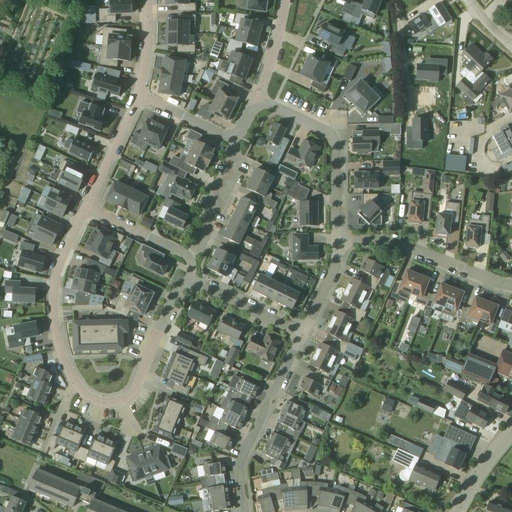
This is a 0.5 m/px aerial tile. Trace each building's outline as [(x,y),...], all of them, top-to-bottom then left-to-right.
[(110,10),(99,10),(100,22),(116,22),(115,14),(131,14),(131,11),(133,11),(133,3),(131,3),(131,0),(124,0),(117,0),(110,1),(110,10)] [(189,4),(188,0),(165,0),(166,5),(167,5),(167,6),(181,5),(182,12),(196,12),(195,4),(189,4)] [(249,0),(248,10),(265,13),(266,4),(268,4),(268,0),(249,0)] [(341,13),(352,17),(357,4),(351,1),(351,0),(336,0),(345,3),(341,13)] [(357,4),(352,17),(359,20),(361,15),(373,20),(381,0),(366,0),(364,6),(357,4)] [(423,13),(408,23),(415,35),(431,25),(428,21),(433,18),(439,27),(444,24),(446,27),(452,23),(450,20),(451,20),(440,3),(423,14),(423,13)] [(239,31),(259,36),(260,36),(261,36),(262,31),(261,31),(262,26),(249,23),(250,17),(237,14),(234,24),(241,26),(239,31)] [(82,15),(79,23),(95,23),(95,15),(82,15)] [(167,29),(167,34),(189,34),(189,28),(195,28),(196,16),(178,15),(178,16),(181,16),(181,22),(167,22),(167,23),(166,23),(166,29),(167,29)] [(322,28),(319,33),(321,34),(319,38),(333,45),(330,51),(343,57),(346,50),(342,48),(348,35),(325,24),(323,28),(322,28)] [(79,25),(75,35),(81,37),(84,27),(79,25)] [(104,28),(102,47),(130,50),(131,45),(132,45),(133,39),(132,39),(132,38),(121,37),(121,30),(118,30),(104,28)] [(259,36),(239,31),(236,41),(230,40),(228,45),(242,49),(243,44),(257,48),(260,36),(259,36)] [(189,34),(167,34),(167,39),(165,39),(165,45),(167,45),(167,46),(181,46),(181,52),(177,52),(177,53),(195,53),(195,46),(189,46),(189,34)] [(215,42),(213,49),(220,52),(223,45),(215,42)] [(232,54),(229,63),(249,70),(252,61),(239,56),(242,50),(242,49),(228,45),(228,46),(226,51),(232,54)] [(460,74),(465,78),(469,83),(475,77),(481,72),(492,60),(486,54),(484,56),(472,45),(463,54),(460,56),(465,61),(462,64),(466,67),(460,74)] [(130,50),(102,47),(100,66),(114,68),(115,61),(129,62),(129,61),(130,61),(131,56),(130,55),(130,50)] [(306,65),(325,74),(329,65),(335,68),(338,62),(325,56),(323,61),(310,55),(306,65)] [(186,62),(166,58),(164,69),(183,73),(186,62)] [(417,64),(416,80),(429,81),(429,82),(439,83),(440,75),(448,76),(448,60),(426,59),(426,65),(417,64)] [(229,63),(225,73),(219,71),(217,76),(230,82),(232,76),(245,81),(245,80),(246,81),(248,76),(247,75),(249,70),(229,63)] [(325,74),(306,65),(301,75),(313,81),(311,86),(324,93),(327,86),(321,84),(325,74)] [(350,65),(347,72),(344,79),(350,82),(357,68),(350,65)] [(92,88),(100,91),(99,93),(98,92),(98,93),(108,96),(108,95),(107,95),(107,93),(119,97),(119,96),(118,95),(120,88),(121,88),(122,88),(115,86),(117,82),(118,82),(113,80),(116,72),(120,73),(121,72),(99,67),(99,68),(100,68),(97,75),(96,75),(96,76),(97,76),(95,81),(94,81),(94,82),(95,83),(93,88),(92,88)] [(164,69),(163,69),(161,81),(161,82),(181,85),(183,73),(164,69)] [(214,74),(206,71),(202,79),(210,83),(214,74)] [(473,87),(465,95),(463,96),(465,106),(473,105),(472,101),(480,93),(479,92),(490,80),(481,72),(475,77),(469,83),(473,87)] [(457,87),(465,95),(473,87),(469,83),(465,78),(457,87)] [(215,102),(233,111),(235,106),(237,107),(239,101),(238,101),(238,100),(225,93),(229,87),(218,81),(213,92),(213,95),(218,97),(215,102)] [(354,106),(370,90),(361,81),(345,97),(346,97),(345,98),(350,103),(351,102),(354,106)] [(181,85),(161,82),(159,93),(179,97),(181,85)] [(384,95),(374,86),(370,90),(354,106),(358,109),(357,110),(362,115),(363,114),(364,115),(384,95)] [(511,86),(506,88),(508,92),(495,99),(496,101),(491,103),(494,110),(500,108),(501,110),(506,108),(509,114),(511,112),(511,86)] [(99,93),(97,99),(105,102),(106,96),(99,93)] [(187,111),(192,113),(197,102),(192,99),(187,111)] [(103,129),(105,123),(103,122),(105,119),(101,118),(104,110),(91,106),(81,102),(77,112),(83,115),(80,124),(100,132),(101,129),(103,129)] [(233,111),(215,102),(212,108),(208,106),(203,108),(202,109),(201,109),(198,116),(209,121),(212,114),(228,122),(228,121),(230,122),(232,116),(231,116),(233,111)] [(158,125),(148,120),(141,135),(135,133),(130,144),(140,148),(143,143),(148,145),(158,125)] [(511,155),(511,122),(500,129),(502,133),(493,137),(504,159),(511,155)] [(467,124),(450,125),(451,138),(468,137),(467,124)] [(158,125),(148,145),(158,150),(168,129),(158,125)] [(277,126),(275,125),(274,127),(272,127),(271,127),(269,131),(269,132),(271,132),(267,141),(272,144),(268,151),(274,154),(267,166),(275,170),(277,165),(278,165),(285,151),(278,148),(286,130),(284,129),(284,128),(279,125),(277,126)] [(68,126),(65,131),(76,135),(78,129),(68,126)] [(191,153),(211,162),(214,157),(212,156),(214,151),(199,143),(202,136),(191,131),(188,139),(196,143),(191,153)] [(406,140),(407,163),(422,162),(422,154),(430,154),(430,144),(428,144),(428,131),(412,132),(412,140),(406,140)] [(379,146),(379,132),(363,132),(363,139),(353,139),(353,153),(359,153),(359,155),(366,155),(366,153),(371,153),(371,146),(379,146)] [(68,139),(64,148),(69,150),(68,152),(89,162),(95,149),(74,139),(73,141),(68,139)] [(320,149),(305,141),(299,153),(292,149),(286,161),(297,166),(298,163),(310,169),(320,149)] [(40,146),(34,159),(40,162),(46,149),(40,146)] [(211,162),(191,153),(189,158),(185,156),(183,157),(181,161),(174,158),(171,165),(178,169),(183,171),(187,164),(204,173),(206,168),(208,168),(211,162)] [(464,172),(466,156),(446,154),(445,170),(464,172)] [(116,165),(129,171),(133,172),(136,167),(119,159),(116,165)] [(82,182),(87,172),(63,161),(59,171),(61,172),(82,182)] [(156,173),(160,166),(147,161),(144,168),(156,173)] [(400,161),(383,161),(383,176),(400,176),(400,161)] [(178,169),(171,165),(170,166),(165,163),(161,171),(171,176),(161,197),(167,200),(169,201),(172,195),(178,198),(179,196),(190,202),(197,187),(175,176),(178,169)] [(280,166),(277,173),(283,176),(285,172),(286,169),(280,166)] [(253,177),(252,179),(270,188),(275,178),(257,169),(256,171),(255,171),(254,171),(252,175),(252,176),(253,177)] [(435,171),(426,170),(425,177),(426,177),(424,193),(413,192),(410,225),(412,226),(412,227),(420,228),(420,226),(422,227),(424,213),(431,214),(433,198),(435,171)] [(82,182),(59,171),(57,173),(55,174),(53,173),(50,179),(56,182),(77,192),(82,182)] [(379,189),(379,173),(355,173),(355,189),(379,189)] [(443,176),(442,183),(450,184),(450,177),(443,176)] [(294,181),(288,178),(284,185),(290,188),(294,181)] [(41,179),(39,185),(45,187),(47,182),(41,179)] [(270,188),(252,179),(251,182),(250,181),(248,182),(247,186),(247,187),(248,188),(247,189),(258,195),(258,202),(272,208),(274,209),(277,203),(270,200),(272,196),(271,194),(268,192),(270,188)] [(287,197),(292,199),(301,203),(301,227),(318,227),(318,202),(307,202),(307,198),(310,191),(299,186),(300,184),(294,181),(290,190),(287,196),(287,197)] [(117,206),(126,188),(115,182),(106,201),(117,206)] [(392,185),(392,193),(400,193),(400,185),(392,185)] [(284,187),(281,194),(287,196),(290,190),(284,187)] [(128,211),(137,193),(126,188),(117,206),(128,211)] [(48,199),(67,208),(72,198),(53,189),(48,199)] [(139,216),(148,198),(137,193),(128,211),(139,216)] [(379,201),(378,195),(363,195),(363,206),(359,210),(361,212),(358,215),(361,217),(359,223),(360,226),(365,226),(367,223),(369,226),(372,224),(374,226),(383,226),(383,221),(381,219),(383,217),(373,207),(379,201)] [(238,208),(254,216),(259,206),(243,198),(238,208)] [(62,218),(67,208),(48,199),(43,209),(62,218)] [(181,206),(169,201),(167,200),(164,206),(171,210),(165,221),(183,230),(189,218),(178,212),(181,206)] [(493,212),(494,203),(486,202),(485,211),(493,212)] [(438,214),(436,234),(438,235),(438,236),(448,237),(448,236),(450,236),(452,222),(458,223),(460,204),(446,203),(444,215),(438,214)] [(238,208),(233,218),(249,226),(255,228),(260,219),(254,216),(238,208)] [(0,220),(0,227),(3,229),(10,215),(4,212),(0,220)] [(12,216),(7,226),(12,228),(17,218),(12,216)] [(469,220),(466,247),(468,248),(468,249),(477,250),(477,248),(479,249),(480,246),(481,237),(488,237),(490,217),(482,216),(481,221),(469,220)] [(38,227),(57,236),(61,226),(42,217),(38,227)] [(151,228),(155,221),(146,217),(143,223),(151,228)] [(233,218),(229,228),(244,235),(249,226),(233,218)] [(52,246),(57,236),(38,227),(33,237),(52,246)] [(244,235),(229,228),(224,238),(240,245),(242,241),(253,246),(259,249),(263,250),(266,245),(262,243),(256,240),(256,241),(244,235)] [(115,240),(121,243),(124,237),(113,231),(111,237),(95,229),(90,239),(111,249),(115,240)] [(308,247),(308,235),(293,235),(293,261),(318,261),(318,247),(308,247)] [(99,262),(109,267),(112,261),(107,259),(111,249),(90,239),(86,249),(101,257),(99,262)] [(36,247),(23,243),(20,251),(23,252),(19,266),(42,273),(47,258),(33,254),(36,247)] [(156,251),(144,245),(141,252),(145,253),(144,256),(145,259),(149,261),(145,267),(163,276),(169,264),(153,257),(156,251)] [(215,257),(213,259),(232,268),(236,258),(218,249),(218,251),(216,251),(214,255),(215,257)] [(506,252),(501,257),(505,262),(511,257),(506,252)] [(74,279),(97,285),(99,274),(103,275),(106,267),(88,259),(85,271),(77,269),(74,279)] [(232,268),(213,259),(212,262),(210,263),(209,266),(209,268),(209,269),(223,276),(221,282),(228,285),(230,280),(233,281),(238,271),(232,268)] [(367,280),(378,285),(383,287),(390,275),(388,270),(366,259),(361,270),(370,275),(367,280)] [(254,291),(264,296),(271,280),(277,267),(279,264),(271,260),(269,263),(271,264),(265,277),(261,275),(254,291)] [(407,304),(411,294),(418,276),(414,274),(414,272),(408,270),(402,284),(396,282),(390,297),(407,304)] [(299,273),(297,276),(296,278),(306,283),(308,278),(299,273)] [(415,302),(426,307),(430,295),(424,293),(430,279),(424,276),(423,277),(418,276),(411,294),(417,296),(415,302)] [(136,286),(131,297),(151,306),(154,299),(153,298),(155,294),(142,288),(145,283),(133,277),(130,283),(136,286)] [(74,279),(72,290),(94,295),(97,285),(74,279)] [(378,285),(367,280),(365,285),(352,279),(347,290),(365,299),(370,288),(375,291),(378,285)] [(121,283),(115,280),(112,286),(118,289),(121,283)] [(273,301),(281,285),(271,280),(264,296),(273,301)] [(20,282),(6,281),(5,293),(13,293),(13,302),(35,303),(35,298),(36,298),(37,292),(35,292),(35,290),(19,289),(20,282)] [(430,295),(426,307),(432,309),(435,303),(445,307),(445,308),(453,289),(448,287),(448,286),(442,283),(436,297),(430,295)] [(283,305),(291,290),(281,285),(273,301),(283,305)] [(459,322),(465,308),(459,306),(464,292),(458,289),(457,291),(453,289),(445,308),(445,307),(443,313),(460,320),(459,322)] [(291,290),(283,305),(293,310),(301,294),(291,290)] [(354,307),(352,312),(364,318),(367,313),(360,309),(365,299),(347,290),(342,301),(354,307)] [(151,306),(131,297),(124,293),(121,300),(121,301),(116,311),(128,317),(132,310),(144,316),(146,312),(147,313),(151,306)] [(465,308),(459,322),(465,324),(466,322),(471,324),(474,319),(479,321),(487,302),(482,300),(482,299),(476,297),(471,311),(465,308)] [(74,306),(89,306),(90,301),(76,298),(74,306)] [(386,301),(384,308),(390,311),(393,303),(386,301)] [(216,312),(195,302),(188,317),(209,327),(216,312)] [(491,304),(487,302),(479,321),(490,325),(488,331),(494,333),(499,322),(493,319),(498,305),(492,303),(491,304)] [(432,311),(426,309),(423,316),(429,318),(432,311)] [(511,314),(511,312),(505,309),(500,321),(508,324),(511,314)] [(336,312),(331,322),(349,331),(354,321),(360,323),(362,318),(364,318),(352,312),(349,318),(336,312)] [(246,326),(225,316),(218,331),(231,337),(238,341),(246,326)] [(128,321),(74,323),(75,351),(123,350),(122,333),(128,333),(128,321)] [(500,321),(498,327),(511,332),(511,325),(508,324),(500,321)] [(339,339),(336,344),(347,350),(350,344),(348,343),(350,340),(349,338),(346,337),(349,331),(331,322),(326,333),(339,339)] [(37,328),(36,323),(14,326),(16,335),(8,336),(10,347),(23,345),(22,338),(38,336),(38,334),(39,334),(38,327),(37,328)] [(194,340),(179,332),(175,340),(190,348),(194,340)] [(281,343),(267,336),(264,342),(253,337),(248,348),(259,354),(258,355),(272,362),(281,343)] [(400,341),(397,348),(405,351),(408,344),(400,341)] [(203,346),(197,343),(195,348),(200,351),(203,346)] [(344,355),(355,360),(357,355),(355,354),(355,353),(347,350),(336,344),(334,350),(321,344),(316,355),(334,363),(339,353),(344,355)] [(240,351),(232,347),(224,364),(232,368),(240,351)] [(174,354),(169,366),(179,371),(191,376),(196,363),(205,367),(208,359),(189,351),(186,359),(174,354)] [(223,351),(220,356),(225,359),(228,353),(223,351)] [(460,375),(485,385),(488,387),(494,372),(510,379),(511,379),(511,354),(504,351),(497,365),(469,354),(465,364),(461,373),(460,375)] [(428,353),(425,360),(435,364),(442,364),(443,364),(445,359),(446,358),(442,357),(442,356),(435,355),(428,353)] [(41,354),(30,357),(32,365),(43,363),(41,354)] [(334,376),(339,366),(334,363),(316,355),(311,365),(323,371),(321,377),(331,382),(334,376)] [(214,368),(220,371),(224,363),(217,360),(214,368)] [(179,371),(169,366),(164,378),(176,384),(173,390),(187,396),(190,389),(186,387),(191,376),(179,371)] [(35,368),(31,377),(50,385),(54,375),(35,368)] [(216,387),(225,391),(242,399),(244,394),(255,399),(260,388),(249,383),(250,381),(242,377),(241,379),(234,375),(228,386),(218,381),(216,387)] [(343,376),(339,385),(346,389),(350,380),(343,376)] [(35,379),(31,389),(50,396),(54,387),(50,385),(31,377),(31,378),(35,379)] [(326,393),(331,382),(321,377),(317,384),(305,378),(299,389),(317,398),(320,392),(323,393),(326,393)] [(468,390),(449,380),(443,391),(463,400),(468,390)] [(488,387),(485,385),(477,400),(485,404),(505,414),(511,402),(496,394),(497,392),(491,389),(488,387)] [(338,387),(335,394),(341,397),(345,390),(338,387)] [(50,396),(31,389),(27,398),(46,406),(50,396)] [(225,398),(221,408),(245,420),(250,409),(239,404),(242,399),(225,391),(222,397),(225,398)] [(168,398),(164,409),(182,416),(187,406),(168,398)] [(382,406),(391,409),(394,402),(385,398),(382,406)] [(436,406),(419,398),(416,407),(432,415),(436,406)] [(307,410),(306,410),(288,401),(283,412),(302,421),(307,411),(307,410)] [(462,401),(454,416),(464,422),(470,425),(471,422),(483,429),(490,417),(473,407),(462,401)] [(191,403),(189,408),(193,409),(192,410),(200,413),(202,408),(191,403)] [(307,410),(307,411),(319,417),(322,410),(309,404),(306,410),(307,410)] [(240,430),(245,420),(221,408),(220,408),(215,418),(213,417),(211,423),(227,431),(229,425),(240,430)] [(24,409),(20,419),(39,427),(43,417),(24,409)] [(158,420),(159,420),(177,428),(182,416),(164,409),(163,409),(158,420)] [(289,427),(286,432),(299,438),(301,433),(306,423),(302,421),(283,412),(278,422),(289,427)] [(20,419),(17,429),(35,436),(39,427),(20,419)] [(159,420),(154,431),(173,439),(177,428),(159,420)] [(56,444),(66,448),(75,426),(71,425),(72,424),(67,421),(66,423),(65,422),(58,438),(53,436),(48,447),(54,449),(56,444)] [(227,431),(211,423),(208,429),(209,429),(205,439),(211,442),(209,445),(218,449),(219,446),(229,452),(235,441),(224,436),(227,431)] [(73,457),(79,460),(84,449),(78,447),(85,431),(75,426),(66,448),(76,452),(73,457)] [(445,465),(459,471),(465,456),(467,457),(476,437),(449,426),(443,439),(457,445),(455,450),(452,449),(451,451),(440,446),(435,457),(446,462),(445,465)] [(35,436),(17,429),(13,438),(31,446),(35,436)] [(299,438),(286,432),(284,438),(273,433),(268,443),(291,454),(299,438)] [(88,457),(97,461),(106,439),(96,435),(89,451),(84,449),(79,460),(85,462),(88,457)] [(391,435),(388,443),(399,447),(402,440),(391,435)] [(314,438),(311,444),(317,447),(320,441),(314,438)] [(106,439),(97,461),(107,465),(105,471),(111,473),(115,462),(110,460),(116,444),(115,443),(116,442),(110,440),(110,441),(106,439)] [(268,443),(263,454),(273,459),(271,464),(283,470),(291,454),(268,443)] [(174,444),(170,454),(184,459),(188,449),(174,444)] [(412,444),(408,453),(407,454),(419,459),(424,449),(412,444)] [(151,450),(144,452),(152,475),(154,482),(166,478),(163,471),(171,468),(168,459),(165,460),(160,447),(158,447),(157,446),(151,448),(151,450)] [(190,448),(188,453),(194,456),(197,450),(190,448)] [(419,459),(407,454),(408,453),(398,449),(392,461),(406,468),(405,470),(403,470),(401,471),(400,473),(399,475),(399,478),(401,480),(403,482),(404,482),(407,482),(409,481),(434,491),(441,475),(416,464),(419,459)] [(60,460),(66,465),(74,454),(68,450),(60,460)] [(152,475),(144,452),(136,455),(136,454),(129,456),(130,457),(128,458),(133,472),(130,473),(133,482),(152,475)] [(307,454),(304,460),(311,463),(313,458),(307,454)] [(202,483),(216,481),(215,476),(227,474),(225,462),(214,464),(213,461),(204,463),(206,477),(201,477),(202,483)] [(313,466),(304,467),(305,474),(314,473),(313,466)] [(112,471),(107,483),(119,488),(124,476),(112,471)] [(32,484),(29,489),(51,498),(51,499),(55,500),(56,501),(69,506),(72,508),(76,499),(79,500),(82,501),(91,505),(87,511),(116,511),(106,507),(93,502),(96,494),(76,486),(75,488),(63,483),(61,482),(48,477),(46,476),(36,472),(33,481),(32,483),(32,484)] [(106,483),(80,472),(77,480),(103,490),(106,483)] [(273,474),(270,475),(272,481),(279,480),(278,473),(273,474)] [(314,496),(314,482),(301,482),(301,480),(299,480),(299,479),(294,480),(297,510),(308,510),(307,496),(314,496)] [(286,511),(297,510),(294,480),(287,481),(287,484),(274,487),(278,500),(284,499),(286,511)] [(205,501),(209,500),(230,497),(228,486),(217,487),(216,481),(202,483),(203,490),(205,501)] [(314,482),(314,496),(320,497),(318,510),(329,511),(334,490),(328,489),(329,484),(314,482)] [(7,509),(14,511),(22,511),(26,503),(19,500),(21,494),(3,487),(1,492),(12,497),(7,509)] [(275,511),(273,502),(278,500),(274,487),(263,490),(265,496),(259,497),(263,511),(275,511)] [(334,490),(329,511),(340,511),(343,502),(349,504),(354,491),(340,487),(339,491),(334,490)] [(371,489),(368,495),(374,499),(377,493),(371,489)] [(354,491),(349,504),(354,507),(351,511),(365,511),(370,505),(365,502),(367,498),(354,491)] [(378,491),(376,498),(381,500),(384,493),(378,491)] [(230,497),(209,500),(211,511),(206,511),(220,511),(221,510),(232,509),(230,497)] [(398,507),(396,511),(413,511),(415,507),(402,501),(400,507),(398,507)] [(506,507),(490,501),(485,511),(511,511),(511,504),(507,503),(506,507)] [(374,508),(370,505),(365,511),(381,511),(384,508),(377,503),(374,508)]
